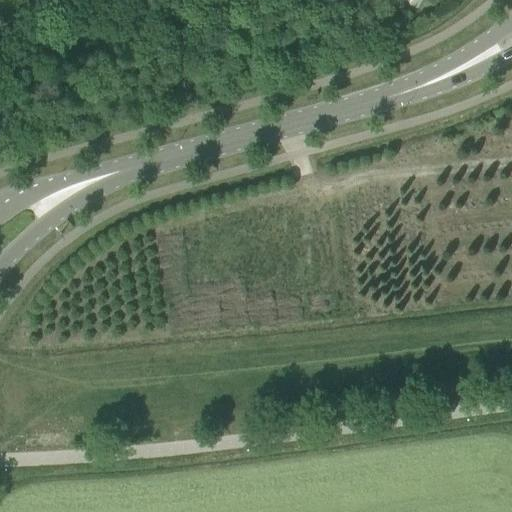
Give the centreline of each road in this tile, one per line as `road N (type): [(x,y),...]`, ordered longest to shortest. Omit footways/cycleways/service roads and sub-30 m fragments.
road 1 (secondary): [(131,169),(418,88),(474,63)]
road 2 (secondary): [(0,266),(52,216),(131,169)]
road 3 (secondary): [(131,169),(81,174),(0,213)]
